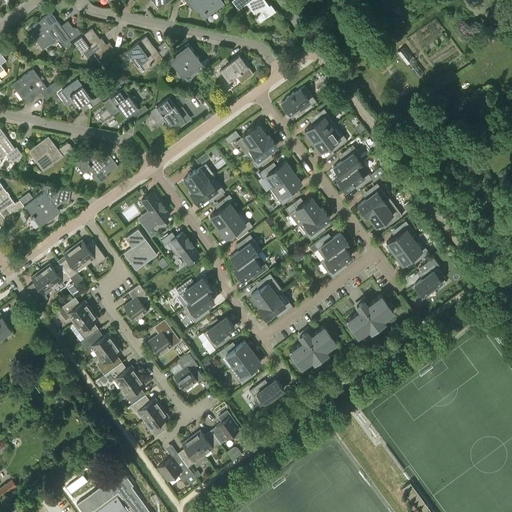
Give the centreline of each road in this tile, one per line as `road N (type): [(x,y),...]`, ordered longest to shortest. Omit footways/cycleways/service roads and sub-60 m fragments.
road 1 (residential): [(188,418),(102,299),(119,264),(84,216)]
road 2 (residential): [(280,73),(257,44),(100,12),(82,0)]
road 3 (residential): [(256,91),(375,254)]
road 4 (residential): [(259,338),(152,167)]
road 5 (residential): [(152,167),(127,139),(0,113)]
road 6 (residential): [(375,254),(259,338)]
road 7 (residential): [(152,167),(256,91)]
